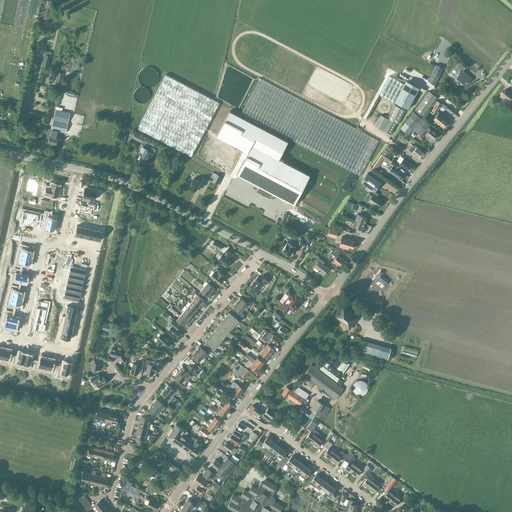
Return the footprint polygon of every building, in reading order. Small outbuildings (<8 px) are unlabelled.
[(45,54),(42,67),(48,68),(51,55),(45,54)] [(460,74),(456,79),(455,80),(462,85),(464,81),(468,84),(472,78),(464,71),(466,68),(460,63),(455,69),(460,74)] [(411,69),(407,78),(419,84),(425,71),(420,68),(418,72),(411,69)] [(157,78),(157,76),(156,74),(155,73),(154,72),(153,70),(151,69),(149,69),(147,69),(145,69),(144,69),(142,70),(140,72),(139,73),(139,75),(138,76),(138,78),(138,80),(139,82),(140,84),(141,85),(143,87),(144,87),(146,88),(147,88),(149,88),(150,87),(152,87),(154,85),(155,84),(156,82),(157,80),(157,78)] [(450,74),(456,79),(460,74),(454,69),(450,74)] [(434,70),(427,83),(434,87),(441,73),(434,70)] [(57,72),(54,85),(60,86),(63,73),(57,72)] [(137,128),(191,157),(219,103),(166,74),(137,128)] [(381,93),(408,109),(418,91),(391,75),(381,93)] [(293,140),(349,170),(361,176),(379,141),(260,78),(242,113),(293,140)] [(149,96),(149,95),(149,93),(148,92),(147,91),(146,90),(144,89),(143,88),(142,88),(140,88),(138,89),(137,89),(136,91),(135,92),(134,93),(134,95),(133,96),(133,98),(134,99),(135,101),(135,102),(136,102),(138,103),(139,104),(141,104),(143,104),(144,104),(145,103),(146,102),(148,101),(148,100),(149,98),(149,96)] [(505,89),(501,96),(509,102),(511,98),(511,93),(509,91),(509,92),(505,89)] [(437,97),(429,91),(415,110),(423,116),(437,97)] [(442,104),(437,101),(433,110),(437,112),(442,104)] [(394,105),(387,118),(397,123),(398,124),(405,110),(394,105)] [(70,112),(55,109),(51,129),(58,131),(65,133),(70,112)] [(248,152),(237,174),(259,186),(257,190),(257,191),(262,193),(262,194),(265,195),(270,197),(270,198),(270,197),(273,193),(295,205),(310,175),(283,161),(284,161),(279,158),(288,141),(230,111),(217,136),(248,152)] [(430,125),(414,112),(401,128),(409,134),(413,129),(421,136),(424,132),(434,140),(438,134),(428,127),(430,125)] [(449,120),(439,113),(433,120),(443,128),(449,120)] [(375,126),(391,134),(397,123),(387,118),(381,115),(375,126)] [(0,129),(7,132),(9,124),(0,121),(0,129)] [(48,141),(48,143),(56,145),(57,137),(58,131),(51,129),(48,141)] [(141,142),(144,137),(135,133),(132,138),(141,142)] [(411,145),(409,148),(408,149),(411,152),(411,151),(419,158),(423,152),(415,146),(414,147),(411,145)] [(141,161),(150,166),(154,159),(151,157),(153,154),(154,154),(156,150),(147,146),(146,148),(143,147),(141,152),(145,153),(141,161)] [(390,163),(392,161),(382,154),(379,159),(382,161),(383,159),(390,163)] [(394,158),(392,161),(398,166),(400,163),(402,165),(408,170),(409,169),(410,169),(410,168),(412,165),(400,156),(397,161),(394,158)] [(379,159),(373,167),(376,169),(382,161),(379,159)] [(389,167),(388,168),(391,170),(391,172),(393,174),(394,174),(401,179),(405,175),(398,169),(397,170),(396,169),(398,166),(392,161),(390,163),(391,164),(389,167)] [(348,180),(349,182),(351,182),(353,182),(355,181),(356,179),(356,177),(356,175),(354,174),(353,173),(350,173),(349,174),(348,176),(347,178),(348,180)] [(368,201),(378,207),(382,201),(377,197),(379,194),(375,192),(381,183),(367,173),(361,182),(373,191),(372,192),(374,193),(372,196),(368,201)] [(200,181),(194,178),(189,188),(196,191),(199,185),(203,187),(207,180),(201,177),(200,181)] [(32,195),(36,196),(40,183),(36,182),(36,180),(29,179),(29,181),(28,181),(27,185),(28,185),(26,191),(33,192),(32,195)] [(343,188),(345,190),(346,190),(348,190),(349,189),(350,188),(351,186),(350,184),(349,183),(347,182),(345,182),(344,183),(343,185),(342,187),(343,188)] [(59,190),(58,190),(58,186),(52,184),(51,188),(46,187),(44,194),(49,195),(49,196),(56,197),(57,197),(59,190)] [(84,198),(84,201),(90,202),(90,199),(94,200),(95,197),(96,197),(97,193),(96,193),(96,192),(84,189),(82,197),(84,198)] [(41,206),(50,208),(52,202),(42,200),(41,206)] [(79,212),(91,215),(92,209),(95,210),(96,204),(88,202),(88,206),(81,204),(80,207),(79,207),(78,211),(79,211),(79,212)] [(298,211),(302,206),(296,203),(293,208),(298,211)] [(21,210),(20,217),(23,217),(21,223),(28,224),(30,212),(21,210)] [(30,212),(28,224),(34,226),(35,220),(38,221),(40,214),(30,212)] [(48,220),(46,229),(52,230),(53,226),(54,226),(55,222),(54,221),(55,217),(49,216),(50,213),(46,213),(44,220),(48,220)] [(357,215),(355,221),(365,225),(367,218),(357,215)] [(365,225),(355,221),(355,223),(351,222),(349,228),(345,226),(343,231),(351,234),(354,227),(363,230),(365,225)] [(331,235),(331,236),(336,238),(338,231),(330,228),(328,234),(331,235)] [(309,236),(309,234),(310,233),(304,231),(303,231),(299,230),(298,229),(297,232),(297,235),(303,236),(307,237),(307,236),(309,236)] [(347,239),(347,238),(343,236),(342,237),(340,247),(348,249),(349,247),(353,248),(355,241),(351,240),(347,239)] [(283,250),(282,251),(291,255),(296,247),(295,246),(297,244),(293,242),(291,244),(288,242),(283,250)] [(20,246),(18,255),(30,258),(32,252),(26,250),(27,247),(20,246)] [(331,253),(333,254),(337,257),(334,261),(341,266),(345,261),(338,256),(341,252),(335,248),(332,247),(331,249),(333,250),(331,253)] [(223,253),(219,259),(227,266),(232,261),(229,258),(234,253),(228,249),(224,254),(223,253)] [(325,262),(311,252),(310,254),(317,260),(315,263),(318,265),(316,268),(324,274),(329,268),(323,264),(325,262)] [(18,255),(16,264),(22,266),(23,263),(29,264),(30,258),(18,255)] [(11,273),(13,274),(12,280),(25,283),(26,276),(18,274),(19,271),(12,269),(11,273)] [(217,282),(220,284),(224,279),(222,278),(224,275),(217,269),(210,277),(214,279),(217,282)] [(385,287),(388,284),(379,277),(383,273),(380,270),(372,280),(375,282),(376,280),(385,287)] [(264,274),(260,278),(258,276),(250,286),(256,292),(264,283),(267,284),(270,280),(264,274)] [(212,282),(210,280),(205,287),(212,293),(216,289),(213,287),(215,284),(212,282)] [(11,287),(9,296),(21,299),(23,293),(17,291),(17,288),(11,287)] [(209,297),(212,293),(205,287),(199,293),(204,297),(206,295),(209,297)] [(299,303),(303,298),(297,294),(293,291),(289,288),(286,292),(289,295),(286,299),(283,302),(284,304),(281,307),(287,312),(289,313),(292,310),(293,311),(298,306),(297,305),(298,303),(299,304),(299,303)] [(198,295),(194,299),(202,305),(206,301),(198,295)] [(9,296),(7,305),(13,306),(14,303),(20,305),(21,299),(9,296)] [(240,297),(236,301),(246,310),(252,303),(245,297),(243,299),(240,297)] [(191,303),(198,309),(202,305),(194,299),(191,303)] [(39,301),(37,308),(47,310),(48,303),(39,301)] [(244,308),(246,310),(236,301),(233,306),(235,308),(233,310),(241,316),(243,314),(241,312),(244,308)] [(191,303),(187,307),(195,313),(198,309),(191,303)] [(349,331),(357,321),(355,320),(359,316),(344,304),(333,317),(349,331)] [(195,313),(187,307),(184,311),(191,317),(195,313)] [(37,308),(35,315),(45,317),(47,310),(37,308)] [(242,321),(244,319),(241,316),(233,310),(232,312),(242,321)] [(184,311),(180,315),(188,322),(188,321),(191,317),(184,311)] [(5,312),(3,321),(16,324),(17,317),(11,316),(12,313),(5,312)] [(226,314),(225,315),(236,324),(239,321),(229,313),(227,315),(226,314)] [(35,315),(34,322),(43,324),(45,317),(35,315)] [(63,315),(61,321),(64,321),(73,323),(75,318),(65,316),(63,315)] [(177,320),(185,326),(188,322),(180,315),(177,320)] [(236,324),(225,315),(223,317),(234,327),(236,324)] [(223,317),(220,320),(231,329),(232,329),(234,327),(223,317)] [(181,331),(178,329),(180,325),(178,323),(173,319),(168,325),(171,327),(168,330),(176,337),(181,331)] [(219,324),(218,323),(229,332),(231,329),(220,320),(220,321),(221,322),(219,324)] [(3,321),(1,330),(8,331),(8,328),(14,330),(16,324),(3,321)] [(34,322),(32,329),(44,332),(46,324),(43,324),(34,322)] [(218,323),(216,326),(226,335),(227,334),(227,335),(229,332),(218,323)] [(276,329),(284,335),(288,330),(280,324),(276,329)] [(215,326),(216,327),(214,330),(224,338),(226,335),(216,326),(215,326)] [(162,343),(167,347),(172,342),(163,335),(165,333),(160,329),(159,331),(161,334),(157,339),(158,339),(156,342),(160,346),(162,343)] [(265,329),(260,335),(262,336),(265,338),(269,332),(265,329)] [(211,331),(211,332),(222,341),(223,340),(222,340),(224,338),(214,330),(213,332),(211,331)] [(222,341),(211,332),(209,334),(220,344),(222,341)] [(209,334),(206,337),(217,346),(220,344),(209,334)] [(268,338),(277,344),(280,340),(274,335),(273,336),(271,334),(268,338)] [(207,339),(205,341),(215,349),(217,346),(206,337),(206,338),(207,339)] [(362,340),(358,352),(387,360),(390,349),(362,340)] [(261,342),(259,345),(271,353),(275,348),(268,344),(266,346),(261,342)] [(211,352),(214,355),(216,353),(205,344),(204,346),(209,350),(211,352)] [(405,344),(404,350),(419,354),(420,348),(405,344)] [(259,345),(257,347),(263,351),(261,354),(267,358),(271,353),(259,345)] [(204,346),(202,348),(199,346),(195,350),(203,357),(203,356),(206,358),(211,352),(209,350),(204,346)] [(4,348),(1,361),(10,363),(11,356),(8,356),(10,350),(4,348)] [(123,351),(118,350),(114,348),(113,349),(112,348),(112,350),(111,350),(110,351),(110,352),(110,353),(110,354),(110,356),(111,356),(112,357),(114,357),(117,357),(118,357),(120,360),(124,361),(125,357),(122,352),(123,351)] [(203,357),(195,350),(192,354),(194,357),(192,359),(197,363),(203,357)] [(14,357),(13,363),(22,365),(25,353),(19,352),(18,358),(14,357)] [(25,353),(22,365),(32,368),(33,361),(30,360),(31,354),(30,354),(31,353),(26,352),(26,353),(25,353)] [(251,356),(249,359),(260,367),(264,362),(258,358),(256,360),(251,356)] [(36,362),(34,368),(44,370),(46,358),(40,357),(39,362),(36,362)] [(46,358),(44,370),(53,372),(54,366),(51,365),(53,359),(46,358)] [(94,358),(92,363),(94,363),(94,366),(93,366),(92,367),(91,368),(92,369),(91,369),(92,370),(92,371),(93,372),(94,372),(94,373),(95,372),(95,373),(96,373),(97,372),(98,372),(98,371),(99,371),(99,370),(101,369),(102,367),(100,365),(101,364),(102,360),(94,358)] [(248,361),(245,365),(248,368),(249,367),(251,367),(251,368),(257,372),(260,367),(249,359),(248,361)] [(134,364),(131,373),(138,375),(140,368),(143,369),(145,361),(141,360),(140,365),(134,364)] [(145,367),(148,367),(146,374),(153,375),(154,371),(157,372),(158,366),(152,365),(153,361),(147,360),(145,367)] [(61,377),(61,375),(67,376),(70,363),(63,362),(62,370),(58,369),(57,376),(61,377)] [(309,387),(313,390),(315,387),(316,385),(335,400),(338,396),(343,390),(344,388),(312,364),(303,376),(313,383),(309,387)] [(178,371),(186,378),(189,375),(191,377),(197,371),(190,365),(186,369),(183,367),(181,369),(180,370),(178,371)] [(235,368),(232,373),(238,377),(240,375),(245,378),(250,371),(242,365),(238,370),(235,368)] [(186,378),(178,371),(177,374),(177,375),(175,377),(180,381),(178,384),(184,389),(188,385),(184,381),(186,378)] [(99,387),(108,383),(104,376),(99,379),(97,376),(91,379),(94,384),(97,383),(99,387)] [(353,387),(353,388),(353,389),(353,390),(353,391),(354,392),(355,393),(356,394),(357,395),(358,395),(359,395),(360,395),(361,395),(362,395),(363,395),(364,395),(364,394),(365,394),(366,393),(367,392),(367,391),(368,390),(368,389),(368,388),(368,387),(368,386),(367,385),(367,384),(366,383),(366,382),(365,382),(364,382),(364,381),(363,381),(362,381),(362,380),(361,380),(360,380),(359,380),(359,381),(358,381),(357,381),(356,382),(355,382),(355,383),(354,384),(353,385),(353,386),(353,387)] [(233,383),(231,386),(241,393),(244,389),(239,385),(234,381),(233,383)] [(168,385),(164,389),(172,396),(176,391),(177,393),(180,391),(175,386),(173,389),(168,385)] [(221,386),(219,389),(225,394),(227,391),(221,386)] [(231,386),(227,390),(232,394),(238,398),(241,393),(231,386)] [(331,408),(317,399),(311,407),(308,410),(304,408),(308,401),(306,399),(309,394),(297,386),(295,389),(293,388),(292,389),(287,386),(283,393),(299,405),(287,422),(293,426),(302,412),(313,420),(318,412),(325,417),(331,408)] [(172,396),(164,389),(161,394),(165,397),(164,400),(168,404),(171,401),(169,400),(172,396)] [(219,389),(215,394),(223,400),(227,396),(225,394),(219,389)] [(153,403),(154,404),(153,404),(161,411),(165,406),(156,399),(153,403)] [(221,402),(220,404),(228,410),(233,404),(228,401),(225,405),(221,402)] [(158,416),(161,411),(153,404),(153,405),(152,405),(151,405),(148,408),(158,416)] [(218,406),(215,410),(219,413),(224,416),(228,410),(220,404),(218,406)] [(248,411),(256,417),(261,411),(253,405),(248,411)] [(275,413),(269,408),(263,415),(270,420),(275,413)] [(140,419),(140,421),(150,424),(152,415),(146,410),(145,410),(143,417),(142,416),(141,419),(140,419)] [(101,422),(104,411),(101,411),(101,412),(98,411),(98,412),(95,411),(93,419),(96,420),(95,421),(101,422)] [(114,414),(111,425),(120,427),(122,418),(119,418),(119,416),(116,416),(117,415),(114,414)] [(208,416),(206,419),(217,426),(220,421),(215,417),(213,420),(208,416)] [(206,419),(205,421),(210,424),(208,427),(213,431),(217,426),(206,419)] [(307,428),(308,428),(312,431),(314,429),(318,424),(313,421),(307,428)] [(246,429),(250,432),(251,429),(246,426),(245,427),(239,423),(237,427),(242,431),(243,430),(245,431),(246,429)] [(189,452),(189,451),(197,440),(193,437),(191,440),(186,436),(188,432),(177,424),(168,437),(189,452)] [(203,434),(207,437),(209,434),(202,428),(198,433),(201,435),(203,434)] [(233,434),(229,439),(237,444),(239,445),(241,445),(243,442),(240,440),(241,439),(242,437),(245,439),(247,436),(242,433),(242,432),(236,428),(233,434)] [(312,431),(306,439),(312,443),(318,435),(319,434),(319,433),(314,429),(312,431)] [(259,436),(253,431),(249,437),(255,441),(259,436)] [(318,435),(312,443),(318,447),(322,442),(326,445),(328,441),(333,435),(334,433),(332,431),(330,433),(327,437),(325,436),(324,437),(319,434),(318,435)] [(137,442),(136,444),(142,446),(143,444),(143,442),(145,443),(147,442),(147,441),(146,440),(148,435),(137,432),(136,434),(137,435),(137,437),(138,438),(137,442)] [(255,447),(258,449),(263,443),(268,447),(272,441),(268,437),(265,440),(261,437),(256,444),(257,445),(255,447)] [(203,442),(197,439),(197,440),(189,451),(190,451),(191,451),(196,455),(202,447),(200,446),(203,442)] [(267,453),(266,455),(268,457),(277,445),(278,444),(275,442),(274,442),(272,441),(268,447),(270,449),(267,452),(267,453)] [(325,455),(330,459),(336,452),(330,447),(333,444),(328,441),(326,445),(324,446),(329,449),(325,455)] [(231,452),(231,451),(235,454),(238,450),(233,447),(227,442),(224,447),(231,452)] [(95,446),(93,457),(95,457),(95,455),(98,456),(101,444),(99,443),(98,447),(95,446)] [(269,458),(267,461),(270,463),(273,459),(275,457),(273,456),(275,453),(277,454),(282,448),(277,445),(268,457),(269,458)] [(103,459),(102,462),(104,462),(105,460),(108,460),(110,450),(111,447),(109,446),(108,449),(105,449),(103,459)] [(110,450),(108,460),(113,462),(116,462),(117,457),(114,456),(116,451),(113,450),(114,447),(111,447),(110,450)] [(280,456),(282,458),(278,464),(280,466),(287,457),(285,455),(287,451),(285,449),(284,449),(282,448),(277,454),(275,458),(277,459),(280,456)] [(344,460),(346,457),(348,455),(346,453),(345,455),(341,452),(339,454),(336,452),(330,459),(336,464),(340,458),(344,460)] [(351,452),(348,455),(346,457),(349,459),(348,460),(349,461),(349,462),(350,462),(345,468),(351,473),(357,465),(354,463),(355,462),(355,460),(355,459),(355,458),(355,457),(354,456),(353,455),(353,454),(351,452)] [(233,454),(230,458),(237,463),(240,459),(233,454)] [(287,457),(280,466),(283,468),(284,466),(286,464),(288,466),(287,467),(288,468),(290,469),(291,468),(297,460),(295,458),(295,457),(293,455),(292,456),(290,459),(287,457)] [(208,468),(222,479),(235,463),(228,457),(222,464),(216,459),(208,468)] [(291,468),(293,470),(290,474),(293,475),(302,463),(297,460),(291,468)] [(237,465),(235,463),(222,479),(221,480),(224,482),(232,473),(231,473),(237,465)] [(298,474),(300,475),(307,467),(302,463),(293,475),(295,477),(298,474)] [(361,468),(357,465),(351,473),(357,477),(361,471),(364,474),(370,467),(367,465),(364,468),(362,467),(361,468)] [(302,483),(305,485),(312,475),(310,473),(312,471),(307,467),(300,475),(304,479),(303,480),(304,481),(302,483)] [(363,484),(369,489),(375,481),(370,477),(371,475),(370,473),(373,469),(372,469),(370,467),(364,474),(363,476),(368,479),(363,484)] [(209,479),(212,476),(214,478),(215,478),(217,476),(221,480),(222,479),(208,468),(203,474),(209,479)] [(88,472),(86,483),(91,484),(91,483),(94,470),(92,470),(91,473),(88,472)] [(99,475),(96,486),(101,487),(104,476),(105,473),(102,472),(101,476),(99,475)] [(104,476),(101,487),(106,488),(109,489),(110,483),(107,483),(109,478),(106,477),(107,473),(105,473),(104,476)] [(169,482),(168,481),(164,478),(164,477),(157,473),(154,478),(154,479),(160,483),(161,481),(163,483),(159,488),(165,492),(170,484),(168,483),(169,482)] [(315,477),(312,475),(305,485),(308,487),(310,483),(315,487),(322,478),(317,474),(315,477)] [(195,481),(202,486),(204,484),(206,486),(208,483),(198,476),(195,481)] [(320,491),(322,488),(327,482),(322,478),(315,487),(320,491)] [(266,488),(273,492),(274,492),(274,491),(276,492),(277,489),(276,488),(277,486),(266,479),(263,483),(262,482),(258,488),(252,485),(249,491),(245,489),(241,495),(238,493),(237,496),(234,494),(230,500),(231,501),(227,507),(235,511),(238,509),(239,510),(239,509),(244,511),(258,511),(264,503),(266,504),(270,497),(263,493),(266,488)] [(130,485),(132,483),(128,480),(123,489),(134,495),(144,499),(149,501),(148,505),(149,505),(148,507),(151,508),(150,509),(155,511),(159,502),(148,497),(149,495),(130,485)] [(375,481),(369,489),(375,493),(379,488),(382,490),(385,487),(389,482),(387,480),(386,480),(383,484),(381,482),(380,485),(375,481)] [(332,486),(327,482),(322,488),(327,492),(332,486)] [(155,487),(149,484),(146,490),(151,493),(155,487)] [(198,486),(195,489),(200,493),(197,497),(200,499),(203,495),(202,494),(204,491),(203,490),(198,486)] [(327,492),(325,494),(333,500),(338,494),(335,491),(336,489),(332,486),(327,492)] [(384,497),(390,502),(396,494),(390,490),(384,497)] [(280,511),(284,506),(275,501),(275,498),(273,496),(276,492),(274,491),(274,492),(273,492),(270,497),(266,504),(264,503),(258,511),(280,511)] [(403,496),(402,496),(401,498),(396,494),(390,502),(395,506),(400,500),(403,502),(408,495),(405,493),(403,496)] [(198,508),(202,502),(194,497),(192,501),(189,499),(185,504),(192,508),(194,505),(198,508)] [(356,501),(349,499),(347,505),(344,504),(343,507),(349,509),(356,511),(358,505),(355,504),(356,501)] [(101,500),(94,505),(97,509),(105,502),(104,501),(103,502),(101,500)] [(318,509),(321,503),(316,500),(313,507),(318,509)] [(97,509),(99,511),(101,511),(107,508),(105,505),(107,504),(105,502),(97,509)] [(414,511),(413,509),(420,506),(419,503),(407,507),(408,510),(404,511),(414,511)]
